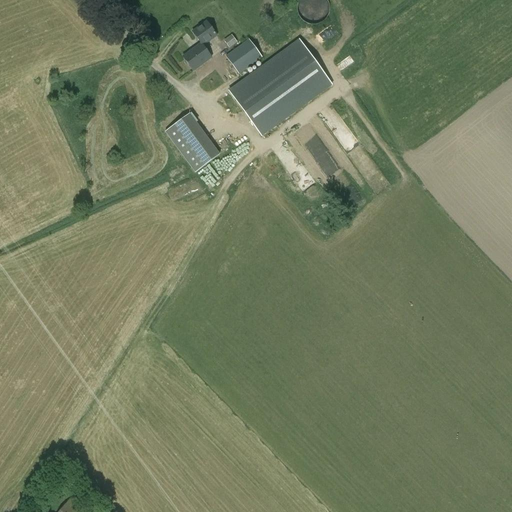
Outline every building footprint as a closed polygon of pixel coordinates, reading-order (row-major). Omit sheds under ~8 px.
[(297,10),(298,15),(300,19),(304,22),(308,24),(313,25),(318,25),(322,23),(326,19),(328,15),(329,11),(329,6),(328,1),(326,0),(299,0),(299,1),(297,5),(297,10)] [(192,33),(200,44),(182,58),(193,72),(212,58),(203,47),(217,37),(206,22),(192,33)] [(229,48),(237,42),(231,34),(223,41),(229,48)] [(249,39),(226,57),(239,75),(262,58),(249,39)] [(326,78),(300,39),(233,86),(261,126),(326,78)] [(164,133),(195,174),(220,155),(190,114),(164,133)] [(84,511),(70,499),(59,511),(84,511)]
